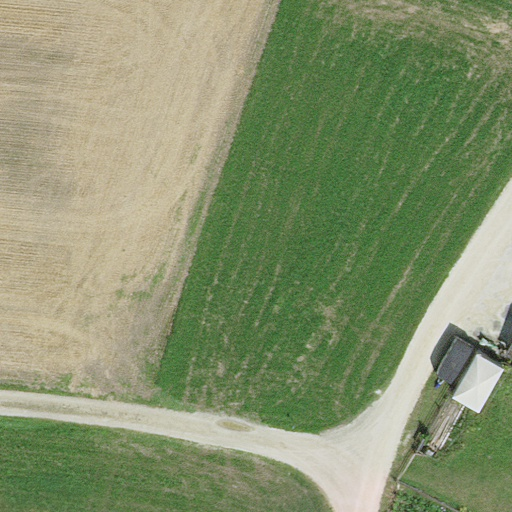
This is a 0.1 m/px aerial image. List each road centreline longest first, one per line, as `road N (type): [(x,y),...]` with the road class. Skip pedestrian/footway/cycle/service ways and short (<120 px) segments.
road 1 (track): [(0,390),(116,405),(381,470)]
road 2 (track): [(511,200),(431,319),(368,511)]
